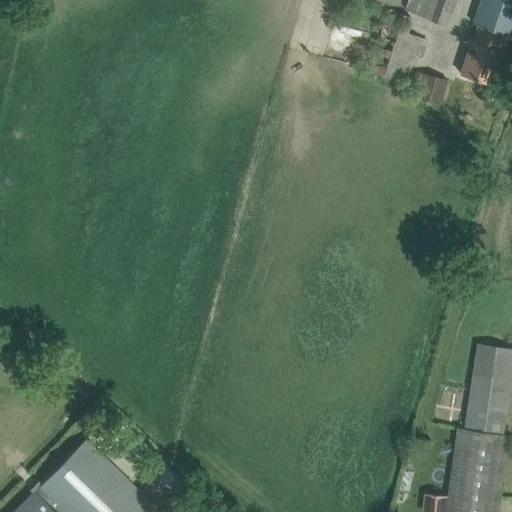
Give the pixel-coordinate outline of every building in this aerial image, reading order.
[(407,0),(405,9),(426,18),(447,26),(456,0),(407,0)] [(468,38),(466,45),(470,46),(461,75),(491,84),(502,50),(501,50),(506,34),(511,36),(511,32),(511,0),(480,0),(473,24),(478,25),(474,40),(468,38)] [(429,38),(408,31),(413,17),(384,7),(364,68),(405,82),(415,51),(423,54),(429,38)] [(416,72),(409,96),(441,105),(448,81),(416,72)] [(502,435),(511,369),(511,348),(477,344),(464,430),(458,429),(448,496),(425,493),(422,511),(497,511),(509,436),(502,435)] [(87,438),(40,486),(65,511),(155,511),(158,508),(87,438)] [(56,511),(35,491),(14,511),(56,511)]
